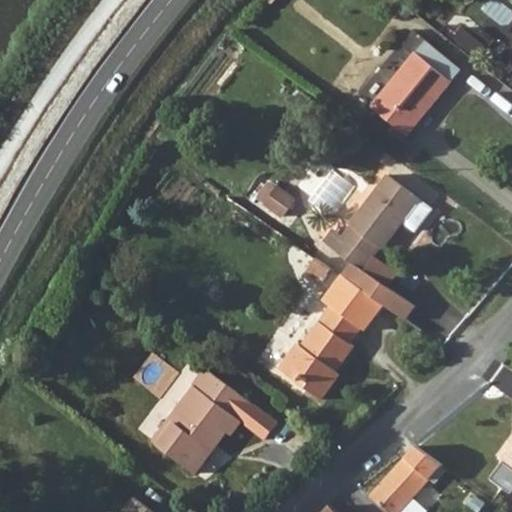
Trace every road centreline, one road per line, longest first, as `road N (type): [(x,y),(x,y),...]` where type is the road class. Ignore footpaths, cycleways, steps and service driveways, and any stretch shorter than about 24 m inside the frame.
road 1 (secondary): [(0,254),(88,109),(172,0)]
road 2 (unclassified): [(310,511),(511,321)]
